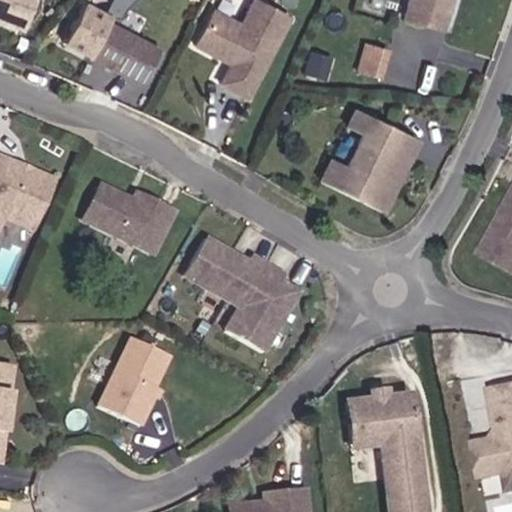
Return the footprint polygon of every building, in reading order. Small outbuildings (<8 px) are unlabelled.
[(0,0),(0,21),(18,28),(27,0),(0,0)] [(107,0),(103,8),(122,18),(132,0),(107,0)] [(283,15),(252,0),(245,0),(236,20),(205,5),(185,46),(222,64),(212,83),(242,98),(283,15)] [(446,0),(398,0),(395,15),(439,28),(446,0)] [(138,86),(159,47),(78,3),(57,42),(138,86)] [(358,70),(384,75),(389,46),(363,41),(358,70)] [(414,138),(344,103),(334,124),(353,133),(338,163),(323,155),(311,178),(377,212),(414,138)] [(0,228),(6,215),(35,226),(41,212),(55,177),(33,167),(26,170),(22,168),(23,164),(0,154),(0,228)] [(95,181),(75,220),(146,256),(169,211),(127,190),(124,196),(95,181)] [(511,200),(510,203),(511,204),(511,208),(510,212),(507,210),(483,255),(511,269),(511,200)] [(280,276),(284,269),(249,250),(245,258),(203,235),(183,273),(240,302),(227,326),(265,346),(297,285),(280,276)] [(164,355),(119,336),(89,406),(134,425),(164,355)] [(0,460),(1,461),(14,365),(0,363),(0,460)] [(511,489),(511,382),(483,388),(492,434),(464,439),(471,481),(499,476),(502,491),(511,489)] [(360,395),(334,397),(340,452),(371,449),(378,511),(419,511),(406,389),(381,392),(381,386),(360,389),(360,395)] [(305,511),(304,486),(253,489),(253,501),(223,503),(223,511),(305,511)]
